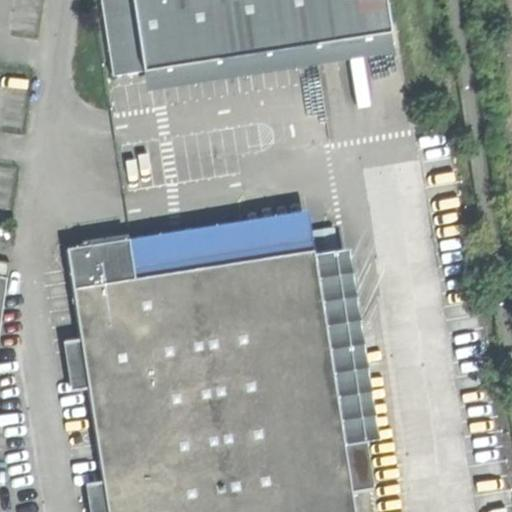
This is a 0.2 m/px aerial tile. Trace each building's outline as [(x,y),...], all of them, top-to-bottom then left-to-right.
[(102,0),(112,77),(144,72),(132,0),(102,0)] [(132,0),(144,72),(390,33),(385,0),(132,0)] [(390,33),(144,72),(146,92),(393,54),(390,33)] [(132,240),(137,279),(316,252),(310,213),(132,240)] [(137,279),(132,240),(97,245),(69,249),(75,289),(137,279)] [(75,289),(109,511),(355,511),(353,495),(317,257),(316,252),(137,279),(75,289)] [(351,252),(317,257),(353,495),(375,492),(367,443),(381,441),(351,252)] [(0,260),(0,278),(9,279),(10,272),(11,262),(0,260)] [(0,335),(9,279),(0,278),(0,335)]
